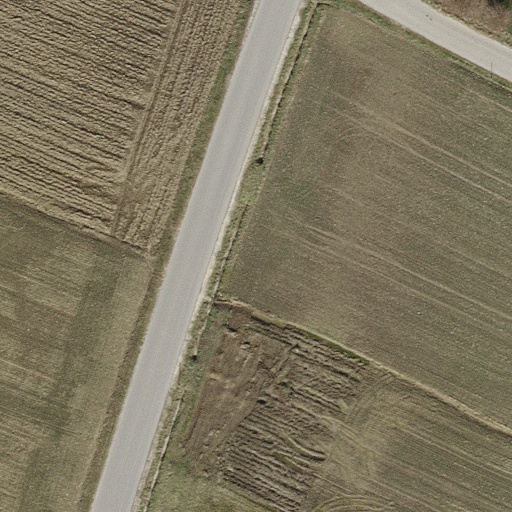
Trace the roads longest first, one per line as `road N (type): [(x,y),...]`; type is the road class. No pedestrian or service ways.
road 1 (unclassified): [(280,0),(116,511)]
road 2 (track): [(511,64),(392,0)]
